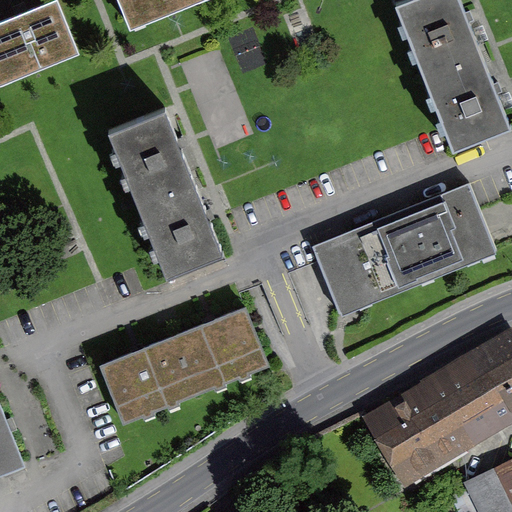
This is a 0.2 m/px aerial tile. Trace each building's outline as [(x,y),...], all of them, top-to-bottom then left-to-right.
[(57,0),(51,0),(0,20),(0,80),(77,49),(57,0)] [(192,0),(119,0),(130,25),(192,0)] [(404,0),(397,3),(426,75),(482,53),(460,0),(404,0)] [(426,75),(454,146),(510,124),(482,53),(426,75)] [(109,130),(138,202),(194,180),(165,107),(109,130)] [(138,202),(167,274),(222,251),(194,180),(138,202)] [(469,184),(392,215),(417,279),(495,248),(469,184)] [(392,215),(314,246),(340,310),(417,279),(392,215)] [(245,306),(173,335),(196,391),(268,362),(245,306)] [(511,334),(376,416),(415,481),(511,421),(511,334)] [(173,335),(101,363),(124,419),(196,391),(173,335)] [(0,470),(23,461),(0,403),(0,470)] [(511,511),(511,457),(460,480),(474,511),(511,511)]
